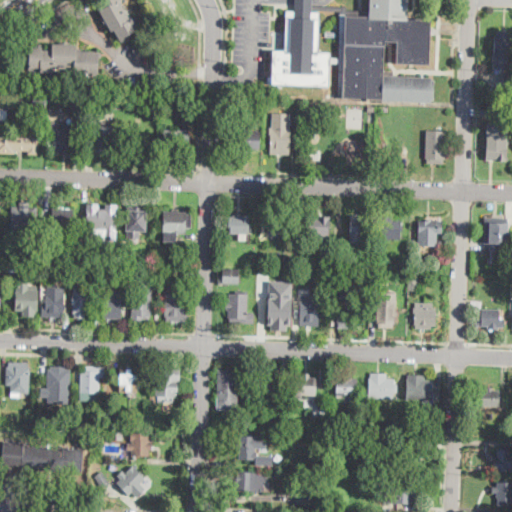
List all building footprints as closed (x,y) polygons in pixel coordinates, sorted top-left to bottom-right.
[(120,0),(130,19),(133,18),(139,29),(120,40),(114,30),(111,32),(99,10),(102,8),(97,0),(120,0)] [(407,0),(407,18),(431,19),(429,65),(396,63),(397,41),(386,41),(384,75),(434,77),(433,103),(338,98),(339,64),(332,63),(331,86),(271,84),(273,50),(284,50),(286,10),(294,11),(295,3),(295,0),(312,0),(312,11),(320,12),(318,55),(338,56),(339,15),(368,16),(368,0),(407,0)] [(340,5),(340,12),(312,10),(312,4),(340,5)] [(508,35),(511,35),(511,69),(495,69),(495,55),(495,35),(497,35),(497,31),(508,31),(508,35)] [(78,44),(78,50),(99,51),(98,73),(73,72),(73,67),(53,66),(52,72),(40,71),(40,67),(29,67),(29,46),(43,46),(43,49),(52,50),(52,43),(78,44)] [(511,87),(504,88),(503,73),(511,73),(511,87)] [(47,92),(47,108),(33,108),(33,92),(47,92)] [(122,109),(109,109),(109,107),(106,107),(106,97),(109,97),(109,95),(122,95),(122,109)] [(6,128),(0,127),(0,97),(8,98),(6,128)] [(377,104),(376,116),(367,115),(368,104),(377,104)] [(493,109),(492,117),(481,117),(481,109),(493,109)] [(290,113),(290,128),(292,128),(291,154),(270,153),(271,128),(272,128),(273,113),(290,113)] [(74,125),(74,150),(67,150),(67,152),(62,152),(62,150),(47,150),(47,134),(51,134),(52,122),(66,122),(66,125),(74,125)] [(260,131),(259,149),(236,148),(236,145),(231,145),(231,132),(236,132),(237,123),(252,123),(252,130),(260,131)] [(118,127),(117,154),(87,153),(88,126),(118,127)] [(189,147),(180,147),(180,150),(171,150),(171,147),(164,147),(164,129),(190,131),(189,147)] [(447,131),(446,159),(444,159),(444,163),(426,163),(427,159),(425,159),(426,130),(447,131)] [(0,135),(14,135),(14,133),(23,133),(22,135),(29,135),(29,133),(38,134),(38,154),(27,154),(27,151),(15,150),(15,153),(0,152),(0,135)] [(508,135),(507,161),(483,161),(484,154),(487,154),(487,134),(508,135)] [(321,149),(321,159),(310,159),(310,149),(321,149)] [(29,206),(38,207),(37,229),(32,229),(32,234),(19,233),(20,228),(11,228),(12,206),(20,206),(20,201),(29,201),(29,206)] [(98,210),(105,210),(105,204),(117,205),(116,240),(109,240),(109,245),(94,245),(94,239),(86,239),(87,203),(99,203),(98,210)] [(147,207),(146,230),(141,230),(140,238),(127,238),(127,230),(125,230),(125,222),(120,222),(120,211),(127,211),(127,206),(147,207)] [(74,209),(73,225),(52,224),(53,208),(74,209)] [(193,213),(193,227),(187,227),(187,234),(178,234),(178,242),(163,241),(164,212),(193,213)] [(288,212),(288,233),(282,233),(282,238),(270,238),(270,232),(268,232),(268,227),(262,227),(262,215),(268,216),(268,212),(288,212)] [(250,214),(249,234),(227,233),(228,215),(238,215),(238,214),(250,214)] [(370,237),(364,236),(364,243),(350,243),(350,214),(360,214),(360,216),(370,216),(370,237)] [(404,231),(401,231),(400,239),(376,239),(377,214),(394,214),(394,220),(401,220),(401,226),(404,226),(404,231)] [(330,235),(327,235),(327,238),(319,238),(319,235),(309,235),(309,217),(317,217),(317,215),(330,215),(330,235)] [(508,244),(504,243),(503,252),(490,252),(491,232),(484,232),(485,217),(500,217),(500,223),(509,223),(508,244)] [(444,218),(444,233),(438,233),(438,246),(418,245),(418,220),(427,220),(427,218),(444,218)] [(296,270),(284,269),(285,256),(297,256),(296,270)] [(19,271),(6,271),(6,263),(19,263),(19,271)] [(114,263),(114,272),(103,272),(103,263),(114,263)] [(160,266),(160,274),(145,274),(146,266),(160,266)] [(185,281),(167,281),(167,266),(182,267),(182,273),(185,273),(185,281)] [(240,269),(239,284),(219,283),(219,274),(222,274),(222,268),(240,269)] [(343,281),(335,281),(335,272),(342,271),(343,281)] [(380,273),(380,284),(372,284),(372,273),(380,273)] [(418,274),(418,290),(408,290),(409,274),(418,274)] [(269,279),(267,323),(271,323),(270,329),(287,329),(287,324),(290,325),(292,280),(269,279)] [(38,317),(22,316),(22,312),(17,311),(17,282),(29,283),(29,286),(39,286),(38,317)] [(93,288),(92,314),(86,314),(86,318),(73,318),(74,304),(72,304),(72,295),(74,295),(74,284),(85,285),(85,288),(93,288)] [(122,286),(121,319),(103,318),(103,305),(101,305),(101,295),(103,295),(103,285),(122,286)] [(64,313),(54,313),(54,318),(44,318),(45,286),(66,287),(64,313)] [(357,286),(356,323),(354,323),(354,328),(338,328),(338,322),(337,322),(338,289),(346,289),(346,286),(357,286)] [(185,288),(184,305),(189,305),(189,322),(166,322),(166,317),(163,317),(163,303),(166,303),(167,287),(185,288)] [(155,289),(155,297),(152,297),(151,319),(143,319),(143,321),(132,320),(133,288),(155,289)] [(249,292),(248,312),(255,313),(255,324),(229,322),(230,318),(227,317),(228,310),(226,310),(226,309),(226,300),(228,300),(228,292),(234,293),(234,290),(249,291),(249,292)] [(395,328),(377,328),(378,292),(396,293),(395,328)] [(320,293),(320,326),(300,325),(300,295),(309,295),(309,293),(320,293)] [(437,326),(432,325),(432,329),(415,329),(416,302),(434,303),(434,308),(437,308),(437,326)] [(500,319),(506,319),(505,328),(499,328),(499,330),(488,330),(488,327),(476,326),(476,315),(481,315),(482,308),(500,309),(500,319)] [(31,367),(30,394),(11,393),(12,385),(7,385),(8,367),(9,367),(9,362),(29,362),(29,367),(31,367)] [(63,366),(63,369),(71,370),(70,404),(48,403),(49,389),(47,389),(48,369),(56,369),(56,366),(63,366)] [(105,366),(105,378),(100,378),(100,393),(97,393),(97,397),(80,397),(81,369),(83,369),(83,366),(105,366)] [(139,368),(138,392),(120,392),(121,368),(139,368)] [(180,369),(180,382),(177,382),(177,403),(156,402),(157,372),(159,372),(159,369),(180,369)] [(237,400),(217,399),(219,369),(238,370),(237,400)] [(310,372),(310,376),(318,377),(317,396),(303,395),(303,398),(295,398),(296,376),(302,376),(302,372),(310,372)] [(397,392),(395,392),(394,398),(369,397),(370,373),(388,374),(388,377),(395,378),(395,383),(398,383),(397,392)] [(356,405),(344,404),(344,400),(335,400),(337,374),(357,375),(356,405)] [(425,375),(425,379),(433,380),(433,400),(406,399),(407,378),(408,378),(408,374),(425,375)] [(278,378),(277,400),(268,400),(269,394),(256,393),(256,377),(278,378)] [(500,390),(499,407),(480,406),(481,389),(500,390)] [(327,405),(326,417),(313,416),(314,404),(327,405)] [(112,422),(102,422),(102,412),(112,412),(112,422)] [(153,441),(153,450),(150,449),(150,457),(131,456),(131,450),(126,450),(127,443),(131,443),(131,441),(130,441),(130,431),(149,433),(149,441),(153,441)] [(258,436),(258,442),(261,442),(261,449),(257,449),(257,460),(239,459),(239,452),(238,452),(238,446),(233,446),(234,441),(239,441),(239,435),(258,436)] [(82,472),(2,465),(4,444),(84,451),(82,472)] [(422,465),(416,465),(416,469),(398,468),(400,447),(416,448),(416,455),(422,455),(422,465)] [(511,470),(494,470),(494,455),(497,455),(497,449),(511,449),(511,470)] [(318,458),(309,459),(308,451),(318,451),(318,458)] [(133,464),(146,478),(140,484),(141,485),(137,489),(139,490),(134,494),(133,492),(129,496),(117,483),(121,479),(116,474),(122,469),(126,474),(127,472),(126,471),(133,464)] [(270,475),(269,483),(265,483),(264,492),(235,491),(236,471),(265,472),(265,475),(270,475)] [(102,487),(96,479),(103,474),(109,483),(102,487)] [(511,506),(497,506),(497,493),(492,493),(492,486),(496,486),(496,481),(511,481),(511,506)] [(416,499),(412,499),(412,504),(385,503),(385,483),(412,484),(412,491),(416,491),(416,499)] [(311,487),(311,504),(294,503),(295,486),(311,487)]
